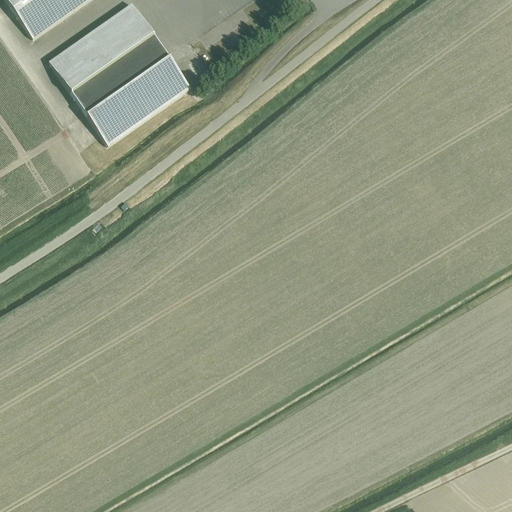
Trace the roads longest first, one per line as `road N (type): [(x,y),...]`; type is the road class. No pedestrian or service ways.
road 1 (unclassified): [(0,278),(117,200),(377,0)]
road 2 (track): [(378,511),(511,445)]
